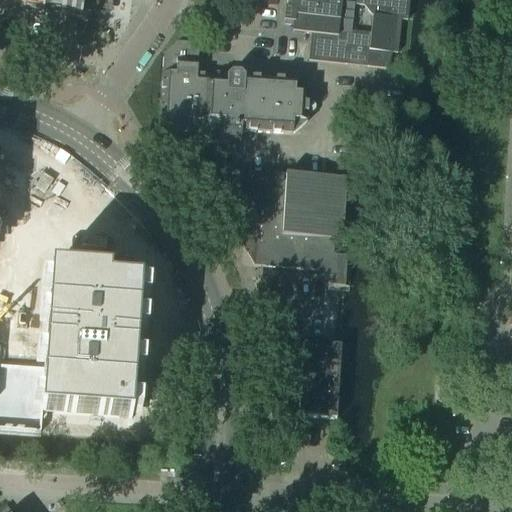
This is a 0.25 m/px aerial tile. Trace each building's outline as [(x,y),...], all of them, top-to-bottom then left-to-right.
[(0,0),(0,10),(81,20),(82,8),(104,11),(105,0),(0,0)] [(286,0),(284,23),(293,24),(293,27),(292,33),(311,36),(310,49),(309,53),(318,55),(317,63),(347,66),(347,65),(367,67),(367,69),(389,71),(391,54),(397,55),(401,21),(406,22),(408,0),(286,0)] [(199,46),(178,45),(164,57),(159,128),(171,141),(240,146),(241,133),(291,136),(306,124),(307,96),(296,83),(245,80),(240,75),(232,75),(227,79),(197,77),(199,46)] [(318,277),(327,278),(327,287),(344,288),(346,258),(333,257),(334,241),(342,242),(346,180),(229,173),(226,221),(230,221),(230,225),(242,247),(254,248),(253,268),(318,272),(318,277)] [(53,181),(43,175),(34,188),(44,195),(53,181)] [(0,431),(40,434),(42,412),(127,419),(138,283),(106,281),(107,273),(79,271),(49,268),(51,248),(0,244),(0,431)] [(303,345),(300,381),(295,381),(294,400),(299,401),(298,419),(336,421),(340,348),(303,345)] [(438,403),(450,403),(452,382),(439,381),(438,403)]
